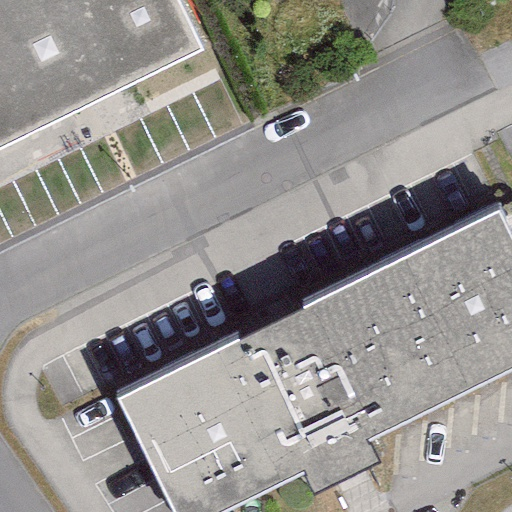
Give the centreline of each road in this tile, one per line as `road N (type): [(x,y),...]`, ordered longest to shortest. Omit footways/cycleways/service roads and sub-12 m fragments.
road 1 (unknown): [(511,435),(356,511)]
road 2 (unknown): [(435,0),(426,78),(511,61)]
